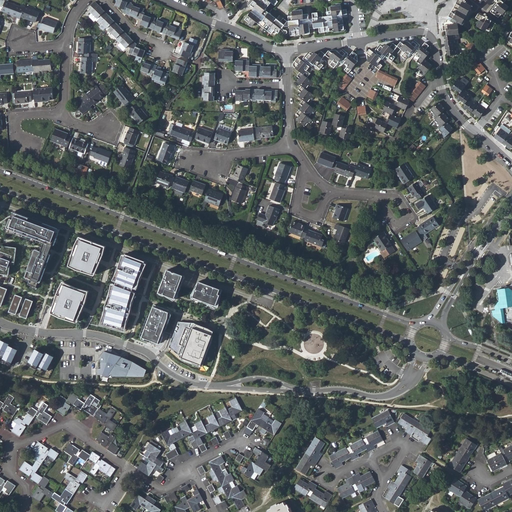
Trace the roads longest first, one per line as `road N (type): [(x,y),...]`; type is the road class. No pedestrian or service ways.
road 1 (tertiary): [(416,325),(0,170)]
road 2 (tertiary): [(0,187),(409,342)]
road 3 (residential): [(0,321),(98,335),(150,354),(196,384),(393,392)]
road 4 (residential): [(127,467),(66,427),(14,447),(10,472),(24,484),(26,511)]
road 5 (residential): [(165,0),(285,49)]
